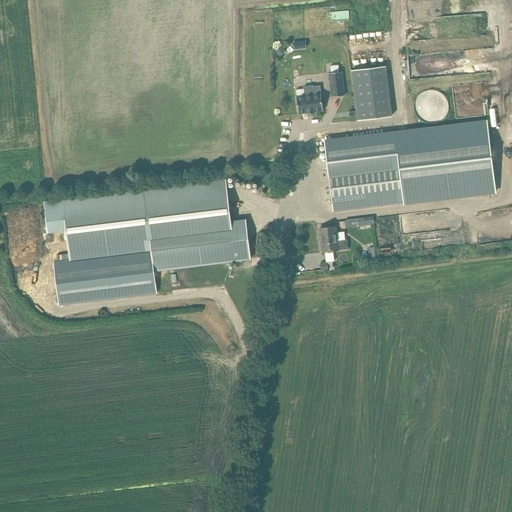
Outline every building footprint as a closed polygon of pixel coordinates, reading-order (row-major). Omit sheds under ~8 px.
[(458,0),(459,10),(484,9),(484,8),(492,7),(491,0),(458,0)] [(354,43),(363,42),(363,38),(385,36),(385,32),(353,35),(354,43)] [(294,49),(305,47),(304,40),(293,42),(294,49)] [(274,51),(279,56),(285,50),(280,45),(274,51)] [(350,68),(356,119),(390,115),(385,65),(350,68)] [(329,73),(332,97),(345,96),(342,72),(329,73)] [(313,86),(304,87),(305,96),(296,97),(299,114),(307,113),(308,114),(309,114),(313,113),(313,114),(313,113),(315,113),(314,112),(323,111),(321,94),(320,86),(313,87),(313,86)] [(417,98),(415,102),(414,107),(415,112),(417,117),(421,121),(425,123),(430,124),(435,124),(440,122),(444,119),(447,114),(448,109),(448,104),(446,99),(443,95),(439,92),(434,90),(429,90),(425,91),(420,94),(417,98)] [(487,122),(325,141),(333,212),(496,192),(487,122)] [(226,181),(44,203),(48,233),(66,231),(70,260),(52,262),(57,304),(156,292),(154,270),(251,258),(247,227),(232,229),(226,181)] [(345,219),(346,227),(373,225),(373,217),(345,219)] [(322,252),(332,251),(348,249),(347,239),(337,241),(335,227),(320,228),(322,252)]
